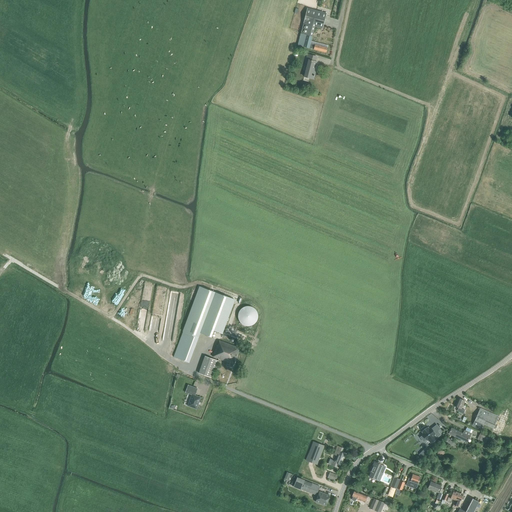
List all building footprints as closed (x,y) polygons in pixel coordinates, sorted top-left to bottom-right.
[(312,37),(315,27),(322,29),(326,13),(307,8),(297,45),(306,48),(309,48),(312,37)] [(309,48),(326,53),(327,48),(310,44),(309,48)] [(313,73),(316,62),(315,61),(316,56),(307,54),(305,60),(307,60),(304,72),(305,72),(304,76),(313,79),(315,74),(313,73)] [(200,287),(183,332),(198,337),(200,333),(211,337),(214,330),(221,333),(234,299),(200,287)] [(198,337),(183,332),(174,357),(189,363),(198,337)] [(212,357),(234,364),(239,348),(240,348),(219,341),(217,346),(216,345),(212,357)] [(205,356),(199,373),(212,378),(218,361),(205,356)] [(186,390),(193,392),(196,393),(197,389),(188,385),(186,390)] [(188,406),(196,409),(200,398),(192,395),(188,406)] [(458,408),(457,411),(463,414),(465,410),(461,409),(465,401),(458,398),(455,407),(458,408)] [(480,430),(483,424),(493,428),(498,416),(480,408),(472,426),(480,430)] [(440,435),(434,427),(431,429),(430,428),(429,429),(428,427),(421,432),(423,434),(422,434),(426,440),(427,440),(429,442),(440,435)] [(455,437),(467,442),(471,434),(464,430),(463,433),(451,428),(449,434),(455,437)] [(477,439),(486,443),(488,440),(493,443),(495,439),(490,436),(481,431),(477,439)] [(305,461),(317,465),(324,446),(313,441),(305,461)] [(336,467),(337,462),(341,464),(345,454),(341,452),(343,448),(338,446),(336,450),(335,450),(334,454),(337,456),(335,461),(334,460),(334,461),(331,459),(329,464),(336,467)] [(371,473),(369,477),(379,481),(386,467),(380,465),(377,463),(376,462),(375,462),(374,462),(371,470),(372,471),(371,473)] [(328,478),(335,481),(337,475),(330,472),(328,478)] [(407,484),(417,487),(418,484),(420,477),(412,474),(411,479),(409,478),(407,484)] [(319,487),(312,484),(295,477),(292,485),(292,486),(294,487),(300,489),(308,492),(310,489),(317,492),(319,487)] [(394,477),(390,487),(396,489),(400,480),(394,477)] [(428,489),(438,493),(441,486),(430,481),(428,489)] [(361,500),(365,502),(367,496),(361,493),(361,494),(354,491),(352,496),(353,496),(352,498),(352,499),(352,500),(354,501),(355,501),(355,500),(356,499),(361,501),(361,500)] [(455,500),(458,493),(453,491),(450,498),(448,497),(447,501),(451,503),(452,499),(455,500)] [(315,502),(326,506),(329,496),(320,492),(319,495),(318,495),(315,502)] [(459,505),(460,502),(461,499),(464,500),(465,496),(462,495),(458,493),(455,500),(457,501),(455,506),(457,507),(458,505),(459,505)] [(473,511),(479,502),(477,501),(478,498),(476,497),(475,500),(472,498),(465,511),(459,509),(457,511),(473,511)] [(380,511),(384,503),(374,499),(369,509),(376,511),(380,511)]
